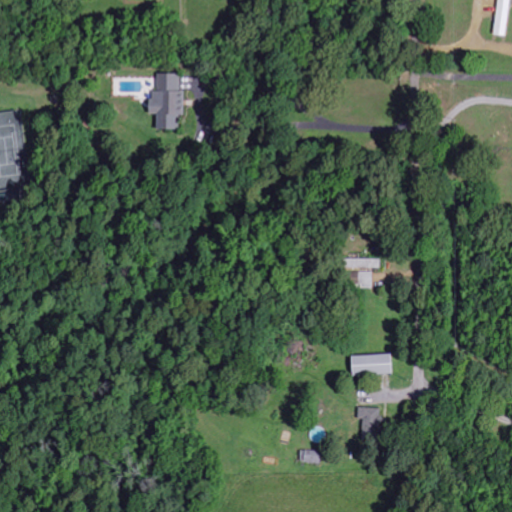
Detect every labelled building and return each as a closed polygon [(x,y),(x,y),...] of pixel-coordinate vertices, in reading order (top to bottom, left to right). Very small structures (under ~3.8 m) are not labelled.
[(511,0),(500,0),(497,36),(509,37),(511,0)] [(160,131),(181,132),(181,118),(188,118),(188,93),(182,93),(182,75),(170,75),(169,92),(154,92),(153,116),(160,116),(160,131)] [(381,270),(381,260),(348,259),(348,269),(381,270)] [(374,273),(361,273),(360,289),(373,289),(374,273)] [(396,375),(395,354),(356,356),(356,376),(396,375)] [(362,442),(375,442),(375,435),(382,435),(383,409),(359,408),(359,420),(363,420),(362,442)] [(322,465),(323,452),(302,451),(301,463),(322,465)]
